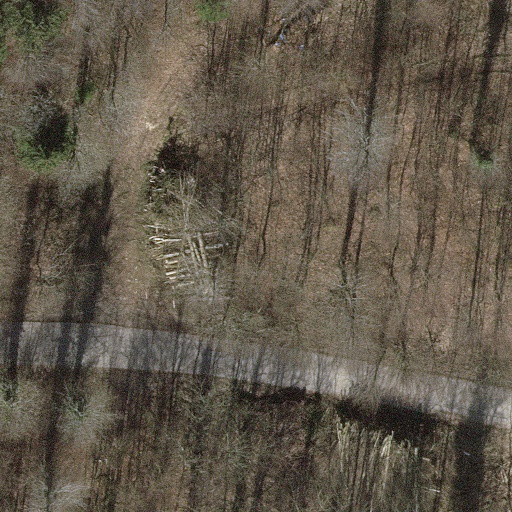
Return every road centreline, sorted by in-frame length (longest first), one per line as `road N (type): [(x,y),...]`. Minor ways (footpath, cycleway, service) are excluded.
road 1 (track): [(0,184),(352,78),(511,59)]
road 2 (tertiary): [(0,346),(121,349),(511,413)]
road 3 (track): [(121,349),(121,229),(157,96),(258,0)]
